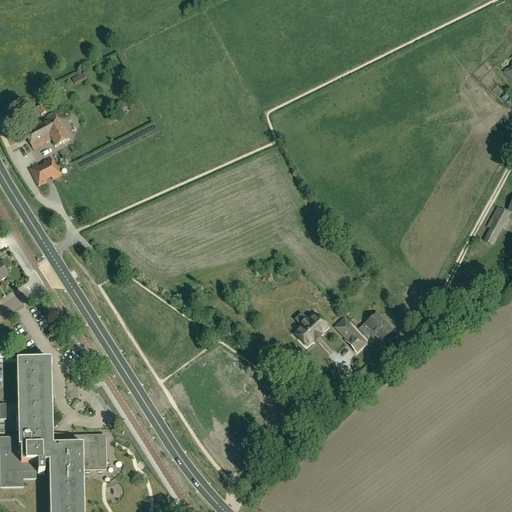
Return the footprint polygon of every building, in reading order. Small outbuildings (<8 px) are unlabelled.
[(46,113),(43,106),(37,109),(41,116),(46,113)] [(68,141),(54,114),(22,130),(32,150),(51,140),(55,147),(68,141)] [(39,168),(38,165),(29,170),(38,188),(47,183),(46,181),(51,178),(52,181),(61,176),(56,167),(55,167),(52,160),(44,165),(39,168)] [(508,233),(511,224),(511,220),(509,219),(511,215),(497,208),(486,228),(490,229),(483,242),(493,246),(502,230),(508,233)] [(474,277),(466,272),(464,276),(459,285),(468,290),(474,277)] [(400,313),(395,317),(399,321),(400,321),(404,325),(408,321),(405,317),(404,317),(400,313)] [(380,342),(391,330),(377,314),(358,330),(365,339),(369,335),(373,339),(375,337),(380,342)] [(295,335),(307,347),(326,328),(315,316),(308,323),(306,321),(300,327),(302,328),(295,335)] [(367,343),(344,320),(335,329),(333,330),(356,353),(367,343)] [(81,511),(81,493),(81,490),(81,489),(81,470),(104,470),(104,469),(103,439),(80,440),(80,439),(68,439),(66,439),(66,447),(62,447),(62,443),(62,434),(54,435),(54,441),(54,443),(54,447),(50,447),(50,429),(49,398),(48,362),(18,362),(19,402),(19,441),(0,441),(0,449),(0,456),(0,464),(1,489),(22,488),(22,480),(34,480),(34,465),(37,465),(37,475),(44,475),(44,465),(50,465),(51,511),(81,511)]
